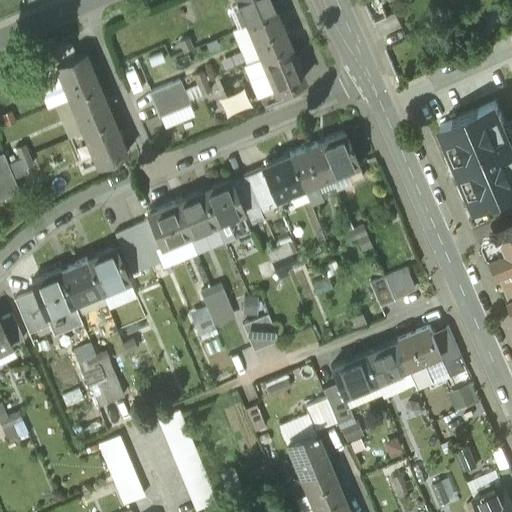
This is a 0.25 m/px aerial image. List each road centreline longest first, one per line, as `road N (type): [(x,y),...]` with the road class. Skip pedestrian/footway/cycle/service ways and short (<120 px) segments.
road 1 (residential): [(364,76),(104,189),(0,263)]
road 2 (tertiary): [(511,399),(382,114)]
road 3 (residential): [(382,114),(511,53)]
